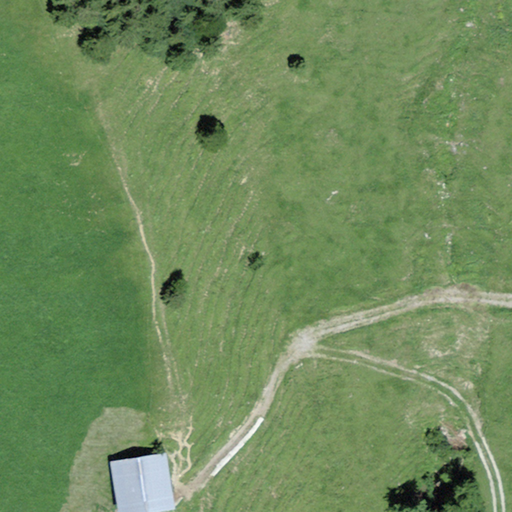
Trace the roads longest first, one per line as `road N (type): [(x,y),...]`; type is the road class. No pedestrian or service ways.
road 1 (track): [(299,346),(451,392),(482,447),(499,511)]
road 2 (track): [(511,304),(411,305),(308,331),(299,346)]
road 3 (track): [(299,346),(261,413),(203,477),(188,511)]
